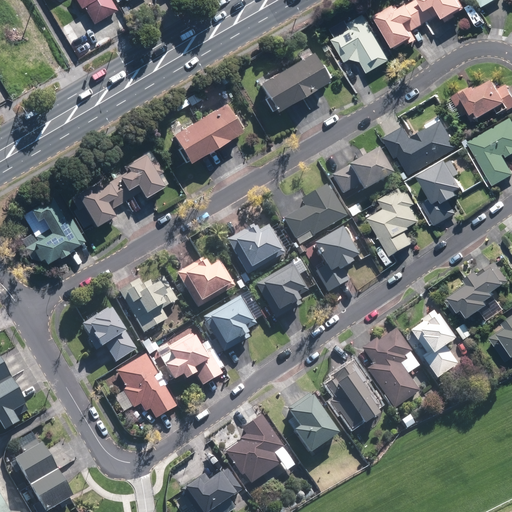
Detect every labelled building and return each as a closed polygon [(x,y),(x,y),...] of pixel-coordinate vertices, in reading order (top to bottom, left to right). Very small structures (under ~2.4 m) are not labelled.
[(13,0),(0,0),(0,44),(7,56),(26,44),(15,27),(26,20),(13,0)] [(84,0),(86,3),(81,6),(92,24),(116,11),(110,0),(84,0)] [(416,0),(415,1),(427,22),(442,13),(447,22),(457,17),(456,15),(466,9),(460,0),(416,0)] [(412,31),(427,22),(415,1),(400,9),(397,5),(377,17),(396,51),(407,45),(408,46),(418,40),(412,31)] [(351,60),(362,62),(368,73),(391,60),(365,15),(349,24),(352,29),(333,40),(346,62),(351,60)] [(285,68),(301,97),(327,82),(310,53),(285,68)] [(275,112),(301,97),(285,68),(258,84),(275,112)] [(453,97),(465,117),(469,115),(473,123),(497,109),(501,116),(511,109),(511,91),(508,85),(501,88),(496,79),(479,89),(477,86),(472,89),(470,87),(453,97)] [(197,93),(187,99),(191,106),(201,101),(197,93)] [(199,119),(215,147),(242,132),(225,104),(199,119)] [(511,118),(470,142),(494,186),(511,176),(511,169),(504,156),(506,155),(508,158),(511,155),(511,118)] [(189,163),(215,147),(199,119),(173,135),(189,163)] [(444,121),(412,139),(405,126),(384,138),(397,160),(400,158),(410,176),(460,148),(444,121)] [(391,176),(377,150),(361,159),(357,152),(348,157),(352,164),(331,176),(342,196),(359,186),(362,192),(391,176)] [(151,163),(146,154),(126,165),(129,171),(114,179),(127,201),(141,192),(146,201),(156,195),(155,193),(165,187),(158,175),(164,172),(156,160),(151,163)] [(466,187),(450,160),(421,177),(434,199),(424,205),(436,225),(457,213),(450,201),(461,194),(459,191),(466,187)] [(112,210),(127,201),(114,179),(104,185),(101,180),(71,198),(79,212),(84,208),(95,227),(106,221),(107,224),(117,218),(112,210)] [(329,193),(325,186),(300,200),(304,207),(283,219),(295,240),(309,232),(312,237),(346,217),(332,192),(329,193)] [(369,219),(392,257),(413,244),(406,232),(410,230),(410,228),(421,221),(412,207),(417,205),(409,191),(404,193),(401,188),(380,201),(386,209),(369,219)] [(24,248),(31,260),(38,260),(42,258),(45,263),(57,256),(58,257),(84,242),(72,219),(65,223),(51,197),(29,209),(36,221),(41,218),(47,229),(23,243),(26,247),(24,248)] [(363,211),(358,202),(347,208),(353,217),(363,211)] [(246,276),(284,254),(268,226),(256,233),(252,226),(226,241),(246,276)] [(341,231),(340,229),(312,246),(315,251),(307,255),(312,263),(320,259),(324,267),(315,273),(327,293),(347,281),(341,270),(351,265),(349,261),(356,257),(356,255),(357,254),(343,230),(341,231)] [(374,252),(381,248),(377,242),(371,246),(374,252)] [(196,309),(234,288),(218,259),(206,266),(202,259),(176,274),(196,309)] [(291,264),(255,285),(275,319),(300,305),(296,298),(307,292),(291,264)] [(470,284),(455,294),(456,296),(447,302),(457,317),(462,314),(463,315),(467,312),(472,319),(492,306),(489,303),(498,297),(496,294),(511,284),(497,264),(482,274),(482,273),(469,281),(470,284)] [(244,275),(240,277),(244,285),(248,282),(244,275)] [(118,292),(143,334),(166,320),(160,310),(175,301),(162,279),(152,284),(150,281),(141,286),(138,280),(118,292)] [(241,281),(236,284),(240,291),(245,287),(241,281)] [(239,298),(203,319),(223,353),(248,339),(244,332),(255,325),(239,298)] [(253,305),(248,308),(255,319),(260,316),(253,305)] [(114,364),(136,351),(109,308),(81,325),(88,336),(86,337),(95,352),(104,346),(114,364)] [(271,316),(266,308),(260,311),(264,320),(271,316)] [(433,312),(420,320),(422,323),(409,332),(426,354),(420,358),(436,380),(457,364),(445,348),(454,341),(433,312)] [(491,340),(508,363),(511,360),(511,322),(507,325),(508,327),(491,340)] [(466,324),(459,329),(466,340),(473,335),(466,324)] [(394,410),(419,392),(400,365),(407,361),(404,357),(411,352),(396,329),(378,342),(376,339),(361,349),(372,366),(366,369),(394,410)] [(163,367),(172,382),(182,377),(184,381),(195,375),(202,386),(221,375),(209,353),(204,356),(192,335),(166,350),(173,362),(163,367)] [(148,340),(142,344),(145,349),(151,346),(148,340)] [(212,351),(208,343),(204,346),(208,353),(212,351)] [(154,344),(145,349),(149,355),(158,350),(154,344)] [(156,374),(145,355),(116,372),(125,389),(122,391),(133,409),(140,405),(144,413),(149,410),(155,420),(176,408),(163,386),(159,389),(152,377),(156,374)] [(0,383),(8,378),(0,363),(0,383)] [(377,416),(374,410),(378,407),(363,385),(366,383),(352,363),(331,377),(333,380),(325,386),(335,399),(329,403),(337,415),(338,414),(349,431),(360,423),(362,426),(377,416)] [(23,405),(8,378),(0,383),(0,418),(8,414),(11,419),(27,411),(23,405)] [(337,435),(309,395),(287,410),(288,413),(287,413),(298,428),(292,432),(308,455),(337,435)] [(409,415),(401,420),(407,429),(414,424),(409,415)] [(283,448),(262,416),(241,430),(245,435),(239,439),(240,442),(225,452),(241,476),(243,475),(250,484),(280,464),(273,454),(283,448)] [(28,487),(55,471),(39,444),(38,445),(35,440),(20,448),(23,453),(12,459),(28,487)] [(206,511),(243,487),(229,466),(223,471),(222,469),(211,477),(206,470),(187,484),(206,511)] [(55,471),(28,487),(42,511),(43,511),(70,497),(55,471)]
